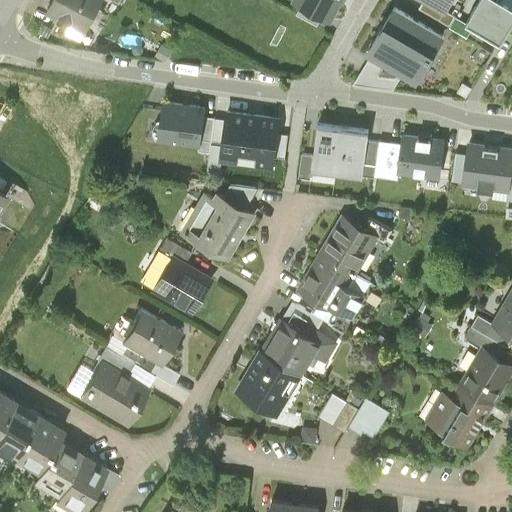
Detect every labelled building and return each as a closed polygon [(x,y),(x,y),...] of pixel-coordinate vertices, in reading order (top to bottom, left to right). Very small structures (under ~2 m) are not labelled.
[(47,0),(43,10),(83,31),(99,0),(47,0)] [(298,0),(301,1),(324,14),(334,20),(345,0),(298,0)] [(429,0),(422,0),(419,7),(450,25),(456,15),(445,9),(429,0)] [(429,0),(445,9),(450,0),(429,0)] [(511,5),(503,0),(478,0),(466,21),(491,36),(500,42),(508,30),(511,22),(511,5)] [(324,14),(301,1),(296,12),(319,24),(324,14)] [(394,7),(368,51),(371,53),(403,71),(416,79),(443,35),(394,7)] [(491,36),(466,21),(456,15),(450,25),(468,36),(472,29),(489,40),(491,36)] [(162,44),(156,55),(166,60),(172,50),(162,44)] [(371,53),(354,83),(393,88),(403,71),(371,53)] [(207,105),(166,99),(160,138),(201,144),(205,115),(207,105)] [(281,115),(228,107),(227,118),(223,142),(221,158),(273,166),(275,156),(278,132),(281,115)] [(212,140),(216,117),(205,115),(201,144),(200,150),(210,152),(212,140)] [(223,142),(227,118),(216,117),(212,140),(223,142)] [(317,155),(314,173),(362,179),(363,176),(367,141),(368,131),(321,125),(317,155)] [(286,158),(289,134),(278,132),(275,156),(286,158)] [(402,144),(398,173),(441,178),(446,138),(403,132),(402,144)] [(377,173),(381,142),(367,141),(363,176),(376,177),(377,173)] [(398,173),(402,144),(382,141),(377,173),(398,176),(398,173)] [(463,182),(463,183),(511,190),(511,189),(511,147),(468,141),(467,154),(463,182)] [(463,182),(467,154),(454,152),(450,180),(463,182)] [(314,173),(317,155),(304,154),(300,177),(313,179),(314,173)] [(231,183),(226,194),(247,206),(258,186),(231,183)] [(214,197),(206,192),(183,230),(229,258),(257,212),(247,206),(226,194),(218,189),(214,197)] [(365,224),(342,211),(323,245),(359,266),(377,235),(378,232),(365,224)] [(370,216),(365,224),(378,232),(377,235),(385,239),(391,228),(370,216)] [(161,249),(174,257),(176,254),(187,261),(193,251),(169,236),(161,249)] [(359,266),(323,245),(298,288),(321,301),(334,308),(336,305),(352,314),(354,315),(365,295),(348,286),(359,266)] [(187,261),(176,254),(174,257),(155,289),(195,312),(215,277),(187,261)] [(511,289),(493,321),(511,333),(511,289)] [(334,308),(321,301),(314,312),(323,317),(344,329),(352,314),(336,305),(334,308)] [(293,302),(283,318),(303,329),(308,322),(317,327),(323,317),(314,312),(312,311),(311,313),(293,302)] [(182,329),(143,307),(123,341),(149,357),(161,364),(182,329)] [(511,343),(511,333),(493,321),(480,313),(473,325),(501,342),(506,345),(508,346),(511,345),(511,343)] [(283,318),(280,316),(259,350),(300,374),(314,350),(326,357),(337,340),(317,327),(308,322),(303,329),(283,318)] [(501,342),(473,325),(467,336),(482,345),(495,353),(501,342)] [(511,363),(495,353),(482,345),(458,383),(493,404),(511,372),(511,363)] [(126,373),(133,362),(107,346),(100,358),(104,360),(126,373)] [(300,374),(259,350),(237,388),(260,401),(256,409),(274,419),(300,374)] [(161,364),(149,357),(143,368),(154,375),(172,385),(179,374),(161,364)] [(126,373),(104,360),(95,374),(84,394),(82,397),(129,424),(150,387),(147,386),(126,373)] [(133,362),(126,373),(147,386),(154,375),(143,368),(133,362)] [(69,386),(84,394),(95,374),(81,366),(69,386)] [(493,404),(458,383),(451,396),(443,392),(427,419),(468,445),(493,404)] [(0,426),(17,399),(0,388),(0,426)] [(346,402),(333,393),(319,415),(333,423),(346,402)] [(359,410),(349,426),(361,433),(363,429),(374,436),(390,411),(367,397),(359,410)] [(40,413),(17,399),(0,426),(0,449),(13,458),(40,413)] [(359,410),(346,402),(333,423),(346,431),(349,426),(359,410)] [(64,427),(40,413),(13,458),(37,472),(58,437),(64,427)] [(316,427),(303,426),(302,437),(302,441),(316,442),(316,427)] [(81,451),(58,437),(37,472),(32,480),(56,494),(81,451)] [(104,465),(81,451),(56,494),(53,498),(76,511),(87,493),(103,467),(104,465)] [(317,511),(319,504),(274,499),(272,511),(317,511)]
